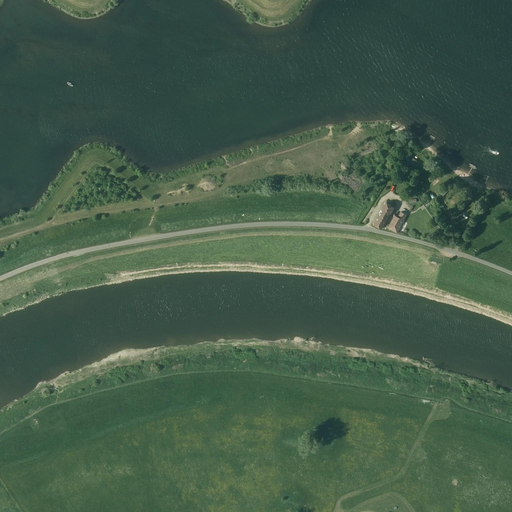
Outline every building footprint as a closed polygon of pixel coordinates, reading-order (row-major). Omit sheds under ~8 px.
[(419,162),(413,157),(409,162),(416,167),(419,162)] [(436,172),(429,179),(434,184),(441,176),(436,172)] [(443,196),(450,189),(447,185),(439,192),(443,196)] [(390,214),(394,207),(385,202),(381,209),(390,214)] [(381,209),(374,224),(381,228),(389,213),(381,209)] [(397,232),(406,214),(400,211),(398,215),(394,213),(393,214),(394,215),(389,224),(385,221),(383,225),(397,232)]
